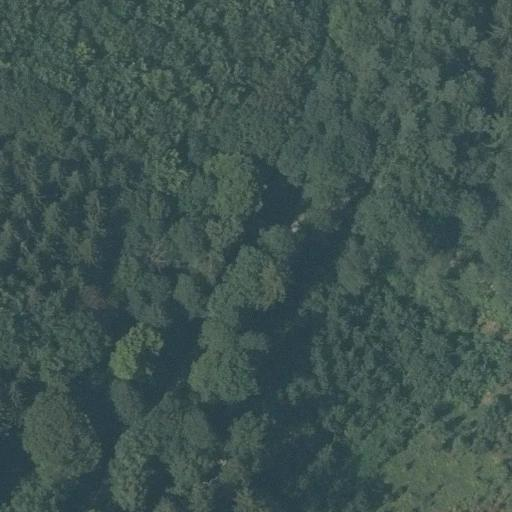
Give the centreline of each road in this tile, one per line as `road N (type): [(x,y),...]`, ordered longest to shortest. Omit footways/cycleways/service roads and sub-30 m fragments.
road 1 (track): [(511,296),(383,216),(320,208),(269,241),(239,277),(86,511)]
road 2 (unknown): [(285,511),(151,407)]
road 3 (unknown): [(0,346),(151,407)]
